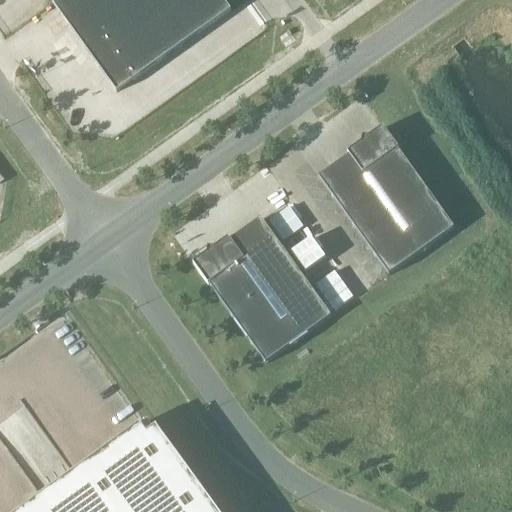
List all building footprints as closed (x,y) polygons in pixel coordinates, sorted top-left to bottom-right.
[(116,94),(231,12),(222,0),(48,0),(52,4),(116,94)] [(362,138),(361,145),(347,155),(349,157),(319,179),(389,276),(454,230),(398,151),(399,150),(383,129),(369,139),(362,138)] [(208,248),(207,255),(193,265),(208,287),(209,286),(266,365),(331,318),(261,221),(231,242),(229,240),(215,249),(208,248)] [(139,276),(153,302),(163,296),(149,270),(139,276)] [(209,511),(156,438),(155,439),(143,423),(20,511),(209,511)]
